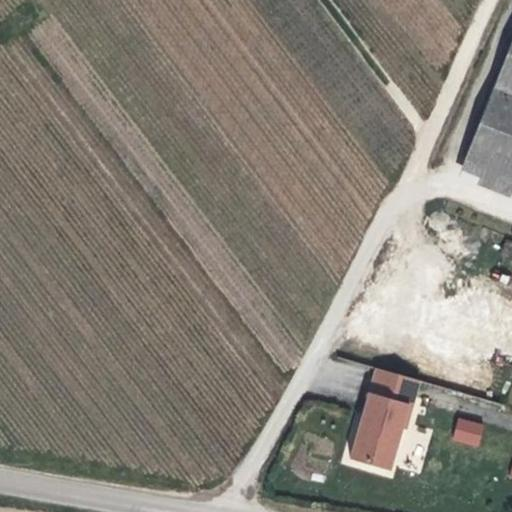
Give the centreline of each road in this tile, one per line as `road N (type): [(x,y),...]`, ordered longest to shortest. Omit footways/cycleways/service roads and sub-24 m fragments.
road 1 (residential): [(490,0),(428,139),(226,511)]
road 2 (tertiary): [(0,480),(177,511)]
road 3 (track): [(325,0),(428,139)]
